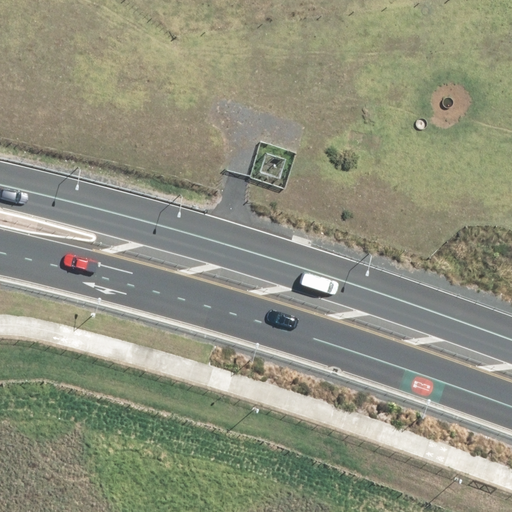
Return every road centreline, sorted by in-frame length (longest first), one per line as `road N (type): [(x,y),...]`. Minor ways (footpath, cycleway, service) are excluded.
road 1 (primary): [(511,405),(237,310),(0,247)]
road 2 (primary): [(0,184),(191,223),(511,338)]
